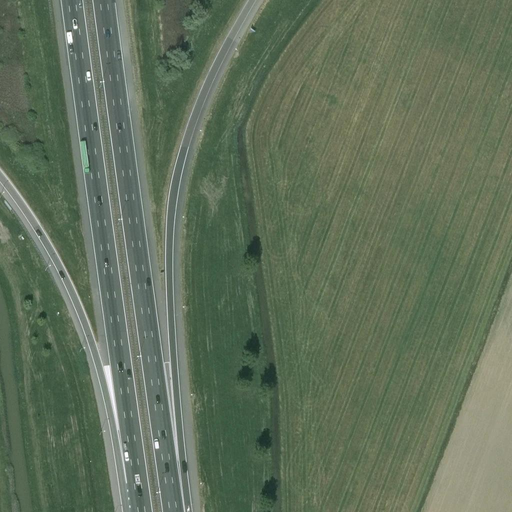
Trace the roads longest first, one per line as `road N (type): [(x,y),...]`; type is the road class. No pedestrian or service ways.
road 1 (motorway): [(177,511),(183,479),(169,301),(172,200),(205,88),(252,0)]
road 2 (motorway): [(172,511),(103,0)]
road 3 (motorway): [(71,0),(135,484)]
road 4 (motorway): [(0,177),(80,313),(135,484)]
